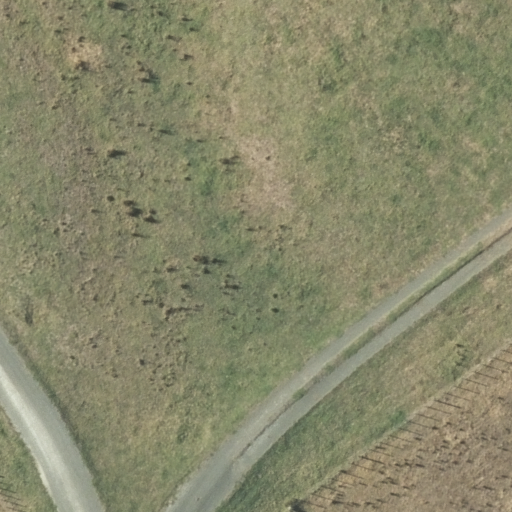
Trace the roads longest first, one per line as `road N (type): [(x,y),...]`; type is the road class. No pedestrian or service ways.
road 1 (track): [(511,284),(240,511)]
road 2 (track): [(106,511),(0,379)]
